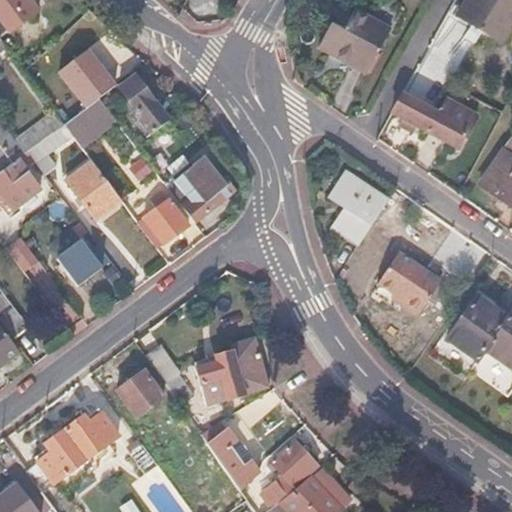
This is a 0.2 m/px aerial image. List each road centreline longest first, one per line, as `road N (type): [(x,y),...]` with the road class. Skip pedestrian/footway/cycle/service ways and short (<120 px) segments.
road 1 (tertiary): [(511,491),(362,380),(304,279)]
road 2 (residential): [(233,238),(0,414)]
road 3 (residential): [(268,116),(320,119),(511,251)]
road 4 (tertiary): [(226,82),(215,55),(129,0)]
